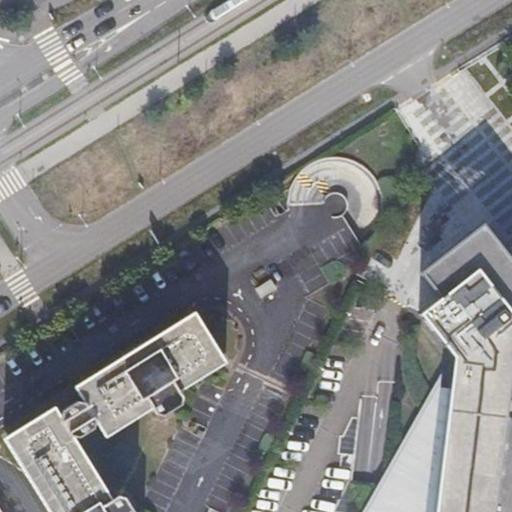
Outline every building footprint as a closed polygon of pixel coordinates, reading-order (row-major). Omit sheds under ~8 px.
[(294,174),(292,203),(307,204),(309,175),(294,174)] [(361,232),(384,203),(368,190),(345,219),(361,232)] [(511,511),(511,234),(419,306),(453,349),(448,383),(437,384),(371,511),(511,511)] [(147,341),(143,335),(116,352),(119,358),(75,385),(82,397),(73,402),(71,400),(68,397),(64,397),(61,399),(60,403),(60,409),(54,413),(48,404),(6,431),(54,511),(130,511),(131,511),(122,496),(110,493),(104,496),(65,430),(71,428),(77,427),(80,425),(83,422),(85,416),(91,413),(98,424),(142,398),(146,404),(160,409),(171,402),(175,398),(176,387),(172,380),(220,352),(195,312),(147,341)] [(0,511),(8,511),(0,498),(0,511)]
